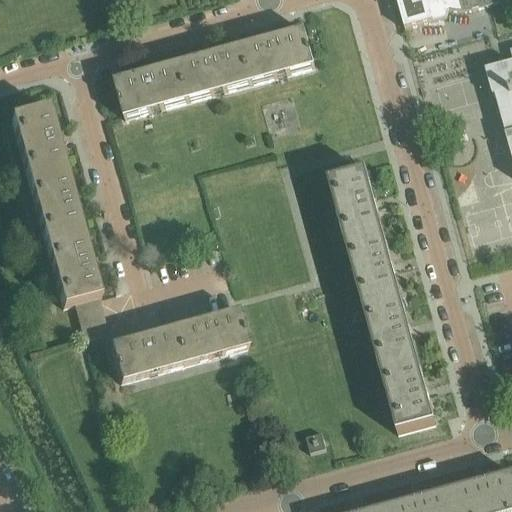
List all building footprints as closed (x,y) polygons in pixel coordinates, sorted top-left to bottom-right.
[(492,10),(489,0),(396,0),(406,34),(447,22),(449,14),(454,15),(459,15),(463,15),(468,15),(473,15),(476,14),(492,10)] [(511,0),(489,0),(492,10),(511,3),(511,0)] [(305,35),(242,53),(252,90),(316,73),(305,35)] [(242,53),(179,70),(189,108),(252,90),(242,53)] [(511,58),(511,67),(486,74),(493,100),(496,100),(499,112),(497,113),(500,124),(502,123),(506,136),(505,136),(511,159),(511,54),(511,55),(511,58)] [(189,108),(179,70),(115,87),(126,125),(189,108)] [(11,124),(28,187),(66,177),(48,113),(11,124)] [(329,187),(346,250),(384,240),(367,176),(329,187)] [(66,177),(28,187),(45,250),(83,240),(66,177)] [(83,240),(45,250),(63,314),(74,310),(98,304),(100,303),(83,240)] [(384,240),(346,250),(364,313),(401,302),(384,240)] [(401,302),(364,313),(381,376),(419,365),(401,302)] [(98,304),(74,310),(78,323),(102,317),(98,304)] [(237,316),(174,334),(184,371),(248,354),(237,316)] [(102,317),(78,323),(81,334),(105,328),(102,317)] [(105,328),(81,334),(84,347),(108,340),(105,328)] [(184,371),(174,334),(110,351),(120,389),(184,371)] [(419,365),(381,376),(398,439),(436,429),(419,365)] [(323,438),(306,443),(311,459),(327,455),(323,438)] [(511,511),(511,478),(451,495),(455,511),(511,511)] [(455,511),(451,495),(390,511),(455,511)]
